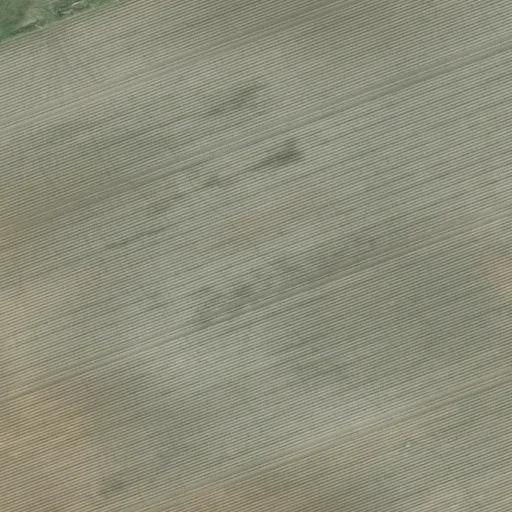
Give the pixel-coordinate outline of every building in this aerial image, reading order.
[(352,263),(369,258),(361,232),(344,237),(352,263)] [(332,242),(315,247),(322,274),(340,269),(332,242)] [(293,255),(302,281),(319,275),(310,249),(293,255)] [(278,290),(296,283),(286,258),(269,265),(278,290)] [(242,276),(252,300),(268,294),(258,269),(242,276)] [(224,308),(242,306),(238,279),(220,281),(224,308)] [(189,294),(199,319),(217,312),(207,287),(189,294)] [(316,478),(330,473),(320,447),(307,452),(316,478)] [(255,497),(292,489),(286,463),(249,471),(255,497)] [(235,506),(252,500),(244,475),(227,481),(235,506)] [(196,493),(202,511),(217,511),(221,511),(214,487),(196,493)] [(195,511),(190,496),(173,502),(176,511),(195,511)]
